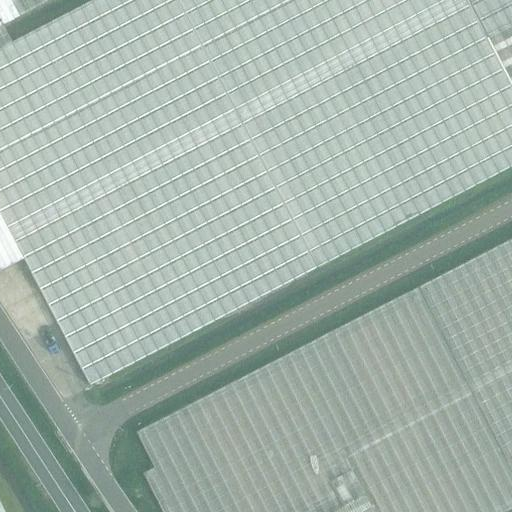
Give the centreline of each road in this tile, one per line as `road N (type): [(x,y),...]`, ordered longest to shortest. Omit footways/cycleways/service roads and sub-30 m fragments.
road 1 (unclassified): [(71,435),(511,208)]
road 2 (secondary): [(78,511),(0,391)]
road 3 (unclassified): [(71,435),(0,324)]
